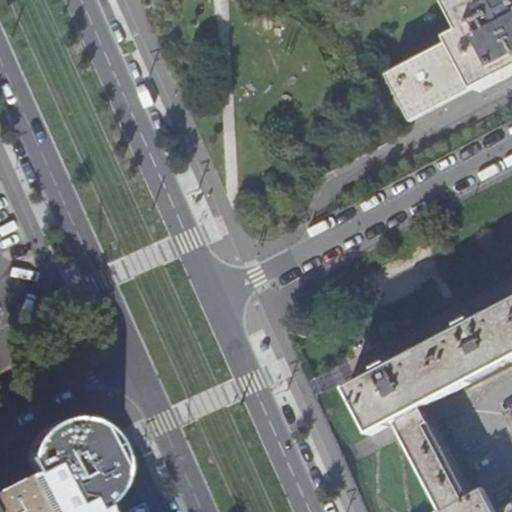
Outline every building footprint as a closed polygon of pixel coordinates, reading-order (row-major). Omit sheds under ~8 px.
[(453,45),(481,97),(511,80),(511,0),(447,0),(468,38),(453,45)] [(409,132),(458,106),(438,69),(452,62),(447,53),(384,86),(409,132)] [(511,302),(473,323),(469,316),(458,322),(461,329),(390,368),(386,360),(375,366),(379,373),(348,390),(372,435),(395,423),(441,511),(494,511),(482,490),(464,500),(417,411),(511,360),(511,302)] [(23,476),(40,511),(104,511),(108,505),(109,503),(112,499),(116,492),(121,484),(121,478),(121,470),(121,461),(119,454),(116,447),(111,440),(105,434),(99,429),(90,424),(82,422),(74,421),(64,422),(55,424),(47,427),(39,432),(33,438),(27,446),(24,454),(25,462),(22,463),(28,474),(23,476)] [(0,511),(40,511),(23,476),(0,486),(0,511)]
